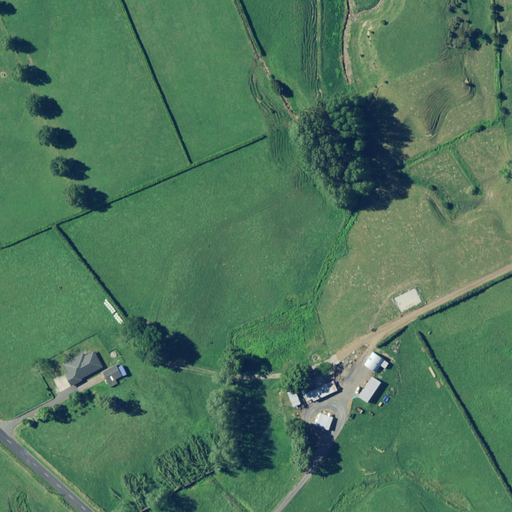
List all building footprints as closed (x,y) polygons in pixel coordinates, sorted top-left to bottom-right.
[(102,367),(94,351),(85,356),(84,353),(63,365),(68,374),(65,376),(71,386),(84,379),(83,378),(102,367)] [(389,363),(374,352),(365,365),(375,372),(381,365),(385,368),(389,363)] [(121,376),(116,366),(103,373),(110,387),(117,383),(115,380),(121,376)] [(381,383),(372,377),(359,397),(368,403),(381,383)] [(338,390),(334,381),(305,394),(309,403),(338,390)] [(302,404),(297,393),(290,396),(294,407),(302,404)] [(334,418),(316,412),(313,421),(318,422),(317,426),(330,430),(334,418)]
